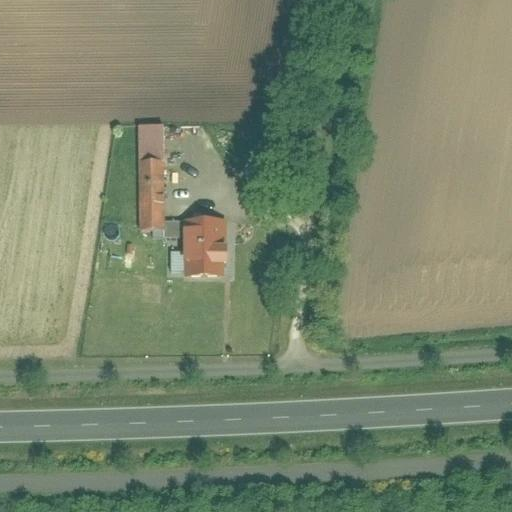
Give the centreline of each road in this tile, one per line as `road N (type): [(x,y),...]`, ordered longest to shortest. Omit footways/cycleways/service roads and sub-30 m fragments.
road 1 (unclassified): [(0,374),(511,347)]
road 2 (unclassified): [(511,464),(0,490)]
road 3 (primary): [(511,406),(0,432)]
road 4 (track): [(342,0),(293,363)]
